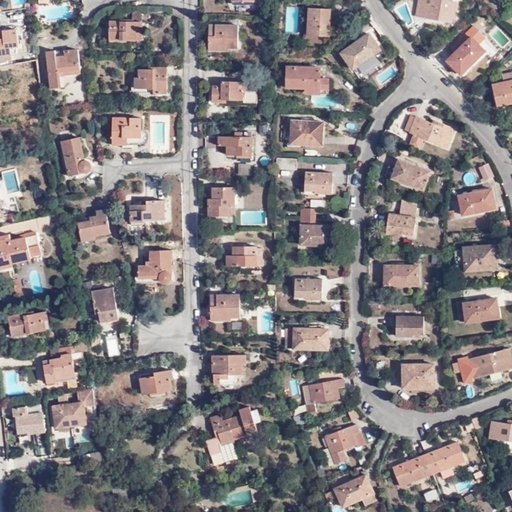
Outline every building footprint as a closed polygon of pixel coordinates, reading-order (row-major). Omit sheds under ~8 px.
[(456,4),(438,0),(418,0),(415,16),(423,18),(422,24),(441,28),(443,21),(453,24),(456,4)] [(309,35),(329,35),(329,19),(332,19),(332,9),(310,8),(309,24),(309,35)] [(142,20),(111,19),(111,37),(142,38),(142,20)] [(229,20),(229,26),(209,26),(208,49),(237,49),(238,20),(229,20)] [(331,36),(329,35),(309,35),(309,24),(304,38),(322,42),(331,36)] [(0,55),(14,55),(13,47),(21,46),(19,29),(6,30),(6,29),(0,29),(0,55)] [(380,48),(369,32),(343,51),(353,67),(380,48)] [(485,53),(472,39),(449,62),(462,76),(485,53)] [(68,47),(68,53),(57,55),(56,48),(47,49),(51,87),(62,86),(60,73),(81,70),(78,46),(68,47)] [(0,77),(29,71),(30,77),(40,75),(38,66),(36,58),(0,66),(0,77)] [(320,91),(320,88),(320,78),(321,70),(300,69),(300,66),(286,66),(286,86),(305,87),(305,90),(320,91)] [(157,67),(157,70),(141,69),(141,77),(137,77),(137,88),(160,89),(159,92),(168,93),(169,67),(157,67)] [(508,103),(508,106),(511,105),(511,74),(503,76),(505,84),(497,86),(499,92),(495,92),(497,105),(508,103)] [(220,86),(211,86),(211,101),(221,101),(221,99),(242,99),(242,90),(248,90),(248,85),(256,85),(256,78),(243,77),(243,81),(221,81),(220,86)] [(320,78),(320,88),(328,88),(328,78),(320,78)] [(242,90),(242,99),(242,102),(255,102),(256,90),(248,90),(242,90)] [(124,134),(141,134),(142,118),(113,117),(113,145),(123,145),(124,134)] [(435,127),(419,120),(413,136),(447,150),(455,132),(436,123),(435,127)] [(324,123),(293,121),(292,144),(322,147),(324,123)] [(236,136),(221,136),(221,146),(229,146),(229,154),(242,154),(242,156),(254,156),(254,136),(244,136),(244,131),(236,131),(236,136)] [(141,145),(141,134),(124,134),(123,145),(141,145)] [(81,138),(64,141),(71,176),(85,173),(91,171),(93,169),(93,166),(92,163),(90,162),(86,161),(81,138)] [(278,158),(277,168),(297,170),(298,160),(278,158)] [(488,162),(478,166),(484,181),(494,177),(488,162)] [(240,163),(240,174),(251,174),(251,163),(240,163)] [(430,175),(401,164),(392,182),(422,193),(430,175)] [(334,175),(306,173),(305,190),(315,191),(315,194),(333,194),(334,175)] [(236,188),(209,187),(210,215),(232,216),(232,214),(235,214),(236,188)] [(493,189),(458,196),(463,217),(497,209),(493,189)] [(399,212),(401,199),(393,198),(391,211),(399,212)] [(132,219),(146,219),(146,218),(165,218),(165,199),(142,199),(142,203),(132,203),(132,219)] [(92,219),(80,221),(83,239),(97,237),(97,234),(111,232),(107,208),(98,209),(99,214),(91,215),(92,219)] [(318,210),(304,209),(303,222),(312,223),(317,223),(318,210)] [(389,217),(387,236),(405,240),(405,236),(415,237),(417,222),(389,217)] [(317,228),(312,227),(302,227),(301,245),(333,247),(334,228),(317,228)] [(0,240),(1,244),(0,244),(0,265),(11,263),(12,265),(32,260),(31,258),(42,255),(36,233),(11,240),(10,237),(0,240)] [(229,263),(241,263),(262,263),(264,263),(264,256),(263,256),(263,246),(257,246),(257,244),(246,243),(246,246),(234,246),(234,253),(229,253),(229,263)] [(496,245),(465,247),(466,272),(497,270),(496,245)] [(173,250),(151,250),(152,265),(139,265),(140,277),(160,277),(160,281),(162,282),(164,283),(169,283),(171,282),(173,279),(173,250)] [(0,265),(0,271),(13,268),(12,265),(11,263),(0,265)] [(262,263),(241,263),(241,272),(262,271),(262,263)] [(419,269),(384,269),(384,289),(419,289),(419,269)] [(322,282),(295,280),(294,296),(303,297),(303,300),(322,301),(322,282)] [(116,287),(95,291),(98,311),(101,311),(102,321),(121,317),(116,287)] [(22,289),(16,290),(18,296),(25,299),(23,289),(22,289)] [(240,295),(211,295),(211,317),(239,317),(240,295)] [(496,301),(465,305),(467,324),(499,320),(496,301)] [(24,316),(10,318),(13,336),(30,333),(30,335),(48,332),(46,322),(50,322),(48,313),(25,317),(24,316)] [(424,319),(395,318),(395,339),(414,339),(414,337),(423,337),(424,319)] [(330,331),(295,330),(295,349),(329,350),(330,331)] [(117,353),(116,335),(107,336),(109,353),(117,353)] [(60,359),(52,360),(44,361),(48,383),(58,382),(58,379),(77,376),(73,357),(78,356),(78,353),(89,351),(87,341),(75,343),(75,345),(71,346),(71,347),(59,350),(60,359)] [(51,351),(52,360),(60,359),(59,350),(51,351)] [(511,356),(510,350),(469,362),(476,381),(493,377),(495,383),(505,381),(503,373),(511,370),(511,356)] [(247,354),(213,353),(212,373),(214,373),(214,383),(221,383),(221,381),(236,382),(236,373),(243,374),(244,363),(247,363),(247,354)] [(433,367),(402,367),(403,389),(434,389),(433,367)] [(155,374),(141,376),(144,393),(171,389),(169,379),(171,378),(170,368),(155,370),(155,374)] [(28,384),(38,383),(37,372),(27,373),(28,384)] [(344,379),(304,387),(309,415),(318,413),(316,406),(340,399),(339,389),(346,388),(344,379)] [(81,400),(70,401),(73,423),(88,421),(86,404),(97,402),(94,386),(79,389),(81,400)] [(57,425),(73,423),(70,401),(69,391),(59,392),(60,402),(55,403),(57,425)] [(258,432),(256,422),(253,410),(252,406),(242,409),(243,413),(224,418),(222,413),(212,416),(218,435),(218,436),(221,435),(223,442),(258,432)] [(43,407),(13,411),(14,420),(16,419),(18,439),(29,438),(29,436),(46,434),(43,407)] [(353,420),(360,417),(355,408),(348,412),(353,420)] [(253,410),(256,422),(262,421),(259,409),(253,410)] [(488,417),(477,421),(480,430),(491,426),(488,417)] [(358,424),(325,437),(330,448),(323,450),(330,467),(347,460),(344,451),(360,445),(356,435),(362,433),(358,424)] [(511,427),(495,425),(493,442),(511,444),(511,427)] [(220,443),(223,442),(221,435),(218,436),(218,435),(207,437),(212,454),(222,451),(220,443)] [(460,444),(427,457),(435,476),(467,463),(460,444)] [(435,476),(427,457),(395,470),(402,489),(435,476)] [(365,501),(376,496),(367,476),(338,488),(347,508),(365,501)] [(428,504),(443,499),(439,488),(424,493),(428,504)] [(107,496),(109,505),(132,502),(131,490),(117,492),(117,494),(107,496)] [(379,503),(376,496),(365,501),(368,508),(379,503)]
